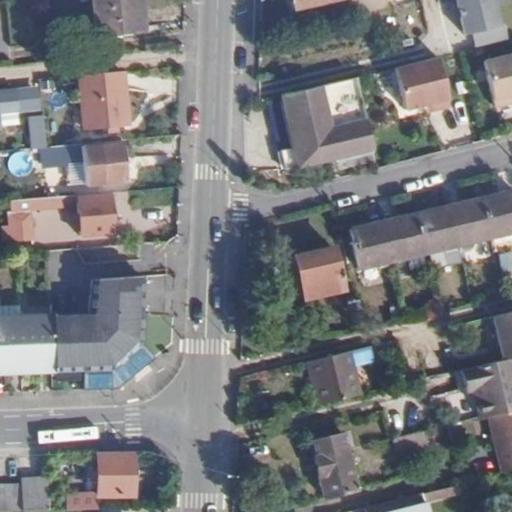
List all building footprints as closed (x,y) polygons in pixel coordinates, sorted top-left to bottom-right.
[(90,0),(94,38),(143,33),(140,0),(90,0)] [(331,0),(291,0),(293,9),(331,0)] [(472,32),(475,47),(508,39),(504,23),(499,24),(493,0),(457,0),(464,34),(472,32)] [(511,53),(483,61),(494,107),(511,102),(511,53)] [(433,108),(449,104),(437,56),(394,67),(404,108),(424,103),(432,101),(433,108)] [(125,125),(121,71),(78,75),(83,129),(125,125)] [(354,77),(285,94),(296,146),(282,150),(287,169),(336,158),(337,162),(373,154),(354,77)] [(16,93),(17,109),(34,107),(33,91),(16,93)] [(0,124),(18,123),(17,109),(16,93),(0,94),(0,124)] [(424,103),(426,110),(433,108),(432,101),(424,103)] [(42,148),(44,147),(42,118),(28,119),(31,149),(42,148)] [(124,179),(121,140),(44,147),(42,148),(44,167),(53,167),(53,161),(79,159),(80,182),(124,179)] [(65,183),(78,183),(78,161),(65,162),(65,183)] [(511,191),(481,199),(491,238),(511,232),(511,191)] [(109,232),(106,194),(75,196),(77,233),(109,232)] [(62,207),(62,195),(46,196),(3,200),(6,240),(29,239),(27,209),(62,207)] [(481,199),(446,208),(456,246),(491,238),(481,199)] [(446,208),(414,215),(423,255),(456,246),(446,208)] [(380,224),(390,263),(408,258),(423,255),(414,215),(380,224)] [(359,271),(390,263),(380,224),(350,231),(359,271)] [(426,265),(426,267),(459,259),(456,246),(423,255),(426,265)] [(334,286),(326,248),(292,257),(301,294),(334,286)] [(511,270),(511,251),(498,254),(501,272),(511,270)] [(423,255),(408,258),(411,269),(426,265),(423,255)] [(2,306),(2,319),(0,318),(0,373),(64,372),(124,370),(150,339),(150,294),(150,278),(98,280),(97,316),(33,318),(32,305),(2,306)] [(511,357),(511,311),(494,316),(503,360),(506,359),(511,357)] [(321,404),(362,394),(356,365),(375,360),(373,345),(311,360),(321,404)] [(511,407),(511,383),(506,359),(503,360),(470,368),(460,370),(465,395),(471,394),(476,416),(485,414),(511,407)] [(511,470),(511,407),(485,414),(499,473),(511,470)] [(431,435),(430,427),(391,436),(394,449),(424,442),(423,437),(431,435)] [(310,442),(322,496),(354,488),(342,434),(310,442)] [(132,494),(132,455),(96,457),(96,494),(132,494)] [(22,511),(48,510),(47,479),(20,479),(20,484),(22,511)] [(0,511),(22,511),(20,484),(0,484),(0,511)] [(72,509),(96,509),(96,494),(63,495),(63,510),(72,509)] [(427,511),(426,503),(393,511),(427,511)]
